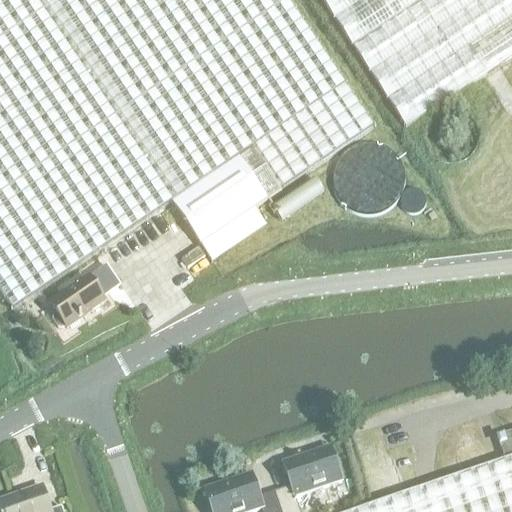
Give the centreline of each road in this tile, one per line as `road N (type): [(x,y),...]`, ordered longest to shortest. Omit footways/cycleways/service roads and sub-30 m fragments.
road 1 (unclassified): [(92,381),(249,295),(511,262)]
road 2 (unclassified): [(137,511),(92,381)]
